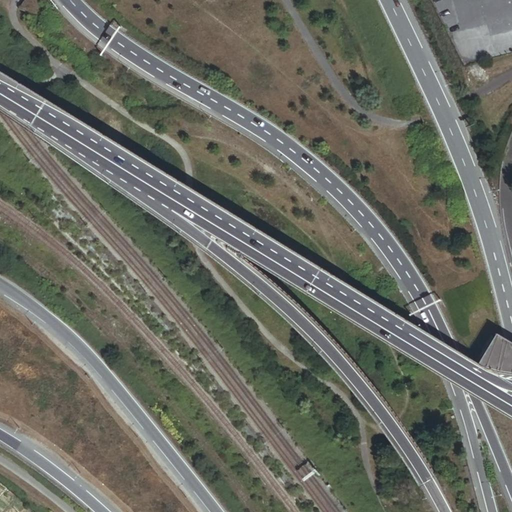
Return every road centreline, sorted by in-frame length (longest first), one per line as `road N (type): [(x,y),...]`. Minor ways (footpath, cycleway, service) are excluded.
road 1 (primary): [(78,137),(232,255),(330,347),(391,422),(444,511)]
road 2 (trunk): [(66,0),(302,158),(373,227),(434,320)]
road 3 (primary): [(476,378),(78,137)]
road 4 (trunk): [(505,297),(439,98),(389,0)]
road 5 (motorway): [(0,285),(62,332),(121,395),(212,511)]
road 6 (secondary): [(434,320),(490,511)]
road 7 (motorway): [(434,320),(511,485)]
road 8 (trunk): [(101,511),(0,434)]
